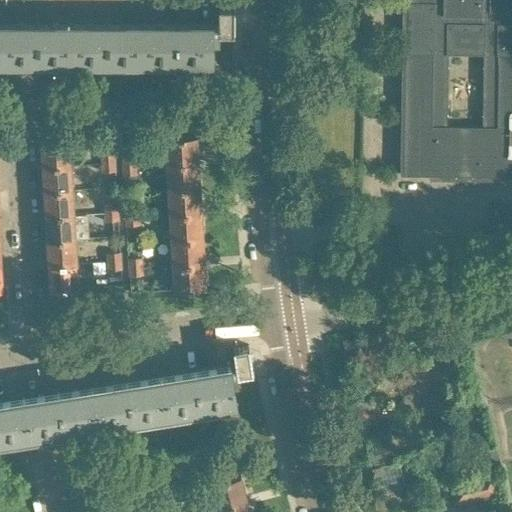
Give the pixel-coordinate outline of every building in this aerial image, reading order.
[(511,0),(416,0),(416,2),(391,2),(390,183),(511,183),(511,145),(509,145),(509,144),(509,96),(511,96),(511,0)] [(218,23),(0,22),(0,61),(213,62),(213,48),(219,48),(219,31),(233,31),(233,5),(232,5),(232,6),(219,6),(219,5),(218,5),(218,23)] [(196,136),(165,138),(167,163),(198,161),(196,136)] [(43,166),(70,164),(69,140),(41,141),(43,166)] [(100,155),(101,164),(115,163),(114,154),(100,155)] [(122,158),(123,167),(137,166),(136,157),(122,158)] [(198,161),(167,163),(168,188),(199,186),(198,161)] [(115,172),(115,163),(101,164),(101,173),(115,172)] [(44,191),(72,189),(70,164),(43,166),(44,191)] [(137,175),(137,166),(123,167),(123,175),(137,175)] [(199,186),(168,188),(170,214),(201,212),(199,186)] [(46,216),(73,214),(72,189),(44,191),(46,216)] [(103,204),(104,212),(118,212),(117,203),(103,204)] [(126,209),(126,218),(140,217),(139,208),(126,209)] [(118,220),(118,212),(104,212),(104,221),(118,220)] [(163,239),(171,239),(202,237),(201,212),(170,214),(161,214),(163,239)] [(47,240),(75,239),(73,214),(46,216),(47,240)] [(140,225),(140,217),(126,218),(127,226),(140,225)] [(202,237),(171,239),(173,264),(204,262),(202,237)] [(49,265),(76,263),(75,239),(47,240),(49,265)] [(120,251),(107,252),(108,261),(121,260),(120,251)] [(129,258),(129,266),(143,265),(142,257),(129,258)] [(108,261),(108,269),(121,269),(121,260),(108,261)] [(204,262),(173,264),(174,290),(206,288),(204,262)] [(50,290),(78,288),(76,263),(49,265),(50,290)] [(129,266),(130,275),(143,274),(143,265),(129,266)] [(0,440),(15,438),(94,425),(237,403),(235,389),(241,388),(238,372),(252,370),(248,344),(247,344),(247,345),(234,347),(234,346),(233,346),(236,364),(88,387),(10,399),(0,401),(0,440)] [(495,468),(448,479),(454,503),(500,492),(495,468)] [(241,475),(211,483),(217,508),(247,500),(241,475)] [(249,511),(247,500),(217,508),(217,511),(249,511)]
